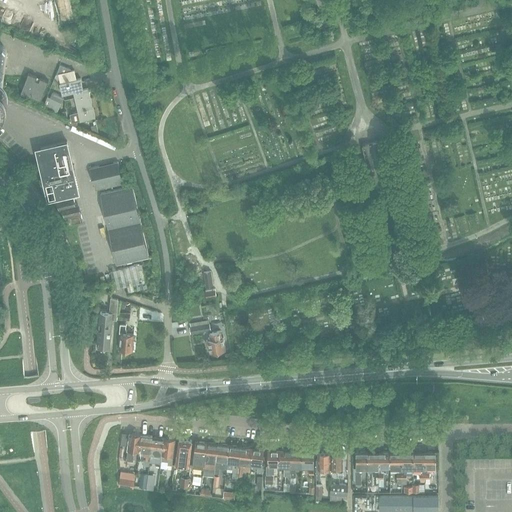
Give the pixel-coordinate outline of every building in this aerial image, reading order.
[(60,64),(56,74),(59,73),(74,70),(60,64)] [(21,92),(41,100),(48,81),(40,78),(39,81),(36,79),(37,76),(28,73),(21,92)] [(73,122),(94,117),(88,88),(83,89),(80,78),(60,83),(63,94),(74,92),(78,111),(71,113),(73,122)] [(52,92),(49,97),(61,102),(64,97),(52,92)] [(47,96),(43,106),(57,112),(61,102),(49,97),(47,96)] [(46,177),(47,178),(47,179),(48,179),(49,179),(50,179),(50,181),(48,181),(53,202),(57,201),(59,210),(62,209),(64,217),(68,216),(69,224),(83,221),(81,212),(77,213),(73,197),(70,198),(69,194),(79,191),(67,141),(40,147),(51,163),(49,167),(49,166),(48,166),(47,166),(46,167),(45,167),(45,168),(45,169),(44,171),(44,172),(44,173),(45,175),(45,176),(46,177)] [(370,183),(387,179),(378,142),(362,146),(370,183)] [(123,184),(118,161),(90,168),(95,190),(123,184)] [(149,257),(133,186),(100,193),(116,264),(149,257)] [(110,270),(113,281),(114,288),(127,285),(128,291),(147,287),(142,263),(110,270)] [(206,286),(213,285),(211,271),(204,272),(206,286)] [(116,320),(118,299),(110,297),(109,312),(100,311),(98,332),(97,347),(109,348),(111,319),(116,320)] [(191,333),(211,330),(209,320),(191,323),(191,326),(190,326),(191,333)] [(132,350),(133,333),(125,332),(126,324),(120,324),(119,332),(120,332),(119,349),(132,350)] [(209,345),(210,352),(226,350),(223,337),(222,337),(221,330),(209,332),(210,337),(208,338),(208,340),(207,340),(208,345),(209,345)] [(134,451),(139,451),(141,434),(129,432),(129,433),(122,432),(121,444),(128,445),(128,449),(127,460),(133,460),(134,451)] [(145,459),(150,460),(152,436),(141,435),(141,434),(139,451),(144,452),(144,456),(146,456),(145,459)] [(161,461),(162,454),(164,437),(152,436),(150,460),(161,461)] [(164,437),(162,454),(160,467),(167,467),(167,464),(172,464),(175,438),(164,437)] [(175,455),(174,461),(184,462),(189,463),(191,440),(179,439),(177,454),(175,454),(175,455)] [(193,457),(192,467),(203,468),(203,465),(204,458),(206,442),(195,440),(193,457)] [(204,458),(203,465),(211,466),(215,467),(216,459),(218,443),(206,442),(204,458)] [(216,459),(215,467),(220,467),(226,468),(227,468),(227,461),(229,444),(218,443),(216,459)] [(227,461),(227,468),(232,469),(231,479),(237,480),(237,475),(241,446),(229,444),(227,461)] [(245,463),(250,464),(252,447),(241,446),(237,475),(242,475),(243,465),(245,465),(245,463)] [(264,449),(252,447),(250,464),(255,464),(255,467),(257,467),(256,472),(261,473),(264,449)] [(270,466),(279,466),(280,449),(268,449),(268,473),(272,473),(272,467),(270,467),(270,466)] [(290,449),(280,449),(279,466),(284,466),(284,475),(285,475),(285,483),(290,483),(290,482),(290,479),(290,449)] [(293,466),(302,466),(302,450),(290,449),(290,479),(290,482),(294,482),(294,473),(295,473),(295,468),(293,468),(293,466)] [(314,450),(302,450),(302,466),(307,466),(307,468),(309,468),(309,474),(313,474),(314,450)] [(320,471),(331,471),(331,451),(318,451),(318,459),(316,459),(316,478),(320,478),(320,471)] [(343,451),(331,451),(331,471),(331,468),(338,468),(338,476),(343,476),(343,451)] [(367,451),(356,451),(356,467),(356,483),(361,483),(361,473),(363,473),(363,467),(367,467),(367,451)] [(379,451),(367,451),(367,467),(367,472),(372,472),(372,484),(379,484),(379,478),(379,472),(379,467),(379,451)] [(390,451),(379,451),(379,467),(390,468),(390,451)] [(402,451),(390,451),(390,468),(402,468),(402,451)] [(413,451),(402,451),(402,468),(402,472),(407,472),(407,473),(413,473),(413,468),(413,451)] [(424,452),(413,451),(413,468),(424,468),(424,452)] [(424,452),(424,468),(436,468),(436,452),(424,452)] [(140,486),(146,486),(147,476),(148,473),(141,472),(140,486)] [(147,476),(146,486),(153,487),(155,477),(147,476)] [(330,494),(346,495),(347,484),(331,483),(330,494)] [(202,487),(201,494),(210,495),(211,488),(202,487)] [(224,490),(223,497),(234,498),(235,491),(224,490)] [(438,510),(438,496),(379,496),(379,510),(438,510)]
